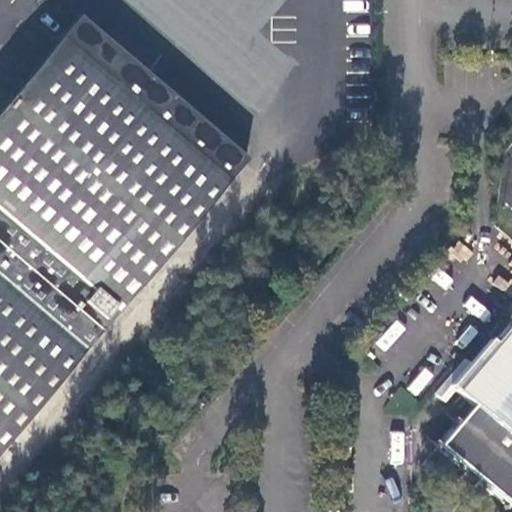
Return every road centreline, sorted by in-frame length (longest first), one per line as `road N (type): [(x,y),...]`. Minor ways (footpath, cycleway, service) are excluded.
road 1 (unknown): [(273,140),(77,400),(0,484)]
road 2 (unknown): [(352,20),(346,77),(328,101),(273,140)]
